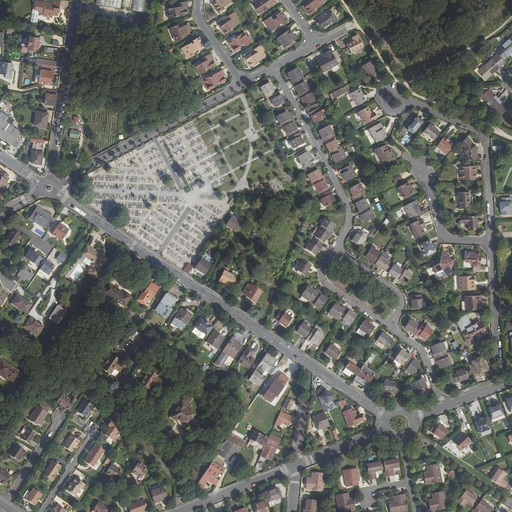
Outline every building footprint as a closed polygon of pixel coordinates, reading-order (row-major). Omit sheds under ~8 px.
[(52,0),(52,4),(46,2),(46,1),(42,1),(42,2),(36,1),(34,10),(39,11),(39,13),(43,14),(42,16),(52,17),(52,15),(58,16),(60,1),(55,0),(52,0)] [(96,0),(96,4),(120,8),(121,0),(96,0)] [(133,0),(132,10),(143,12),(144,0),(133,0)] [(211,0),(213,2),(215,6),(214,7),(218,13),(225,9),(224,7),(223,6),(225,5),(226,6),(232,3),(230,0),(211,0)] [(264,0),(261,2),(260,1),(258,0),(256,0),(252,4),(256,9),(257,8),(260,12),(268,7),(267,6),(269,5),(270,7),(276,3),(274,0),(264,0)] [(315,7),(316,8),(324,2),(322,0),(312,0),(310,2),(308,0),(304,3),(306,7),(305,8),(309,14),(315,10),(314,9),(314,8),(315,7)] [(170,11),(168,11),(169,18),(177,17),(176,16),(176,15),(179,14),(179,16),(187,15),(187,9),(188,9),(187,2),(179,3),(179,7),(175,8),(175,5),(169,6),(170,11)] [(330,24),(335,20),(332,15),(334,14),(330,8),(325,11),(325,13),(323,14),(322,13),(317,17),(319,21),(317,22),(320,25),(322,25),(323,26),(328,22),(330,24)] [(232,26),(233,27),(240,22),(237,18),(238,17),(235,11),(229,15),(230,19),(226,21),(225,20),(220,23),(223,27),(222,28),(226,34),(232,29),(231,28),(230,27),(232,26)] [(272,20),(270,16),(264,21),(271,32),(280,26),(279,24),(281,22),(282,24),(288,20),(284,14),(283,16),(280,12),(275,15),(277,17),(272,20)] [(179,29),(177,26),(171,28),(174,36),(176,35),(178,40),(183,38),(182,36),(191,32),(188,25),(180,28),(181,29),(179,29)] [(284,42),(286,46),(295,41),(294,40),(296,38),(294,34),(293,34),(291,35),(288,30),(277,37),(281,44),(284,42)] [(244,32),(237,37),(237,38),(236,39),(235,38),(234,37),(228,41),(232,47),(234,46),(236,50),(241,47),(240,45),(244,43),(247,45),(252,41),(249,35),(247,36),(244,32)] [(23,45),(23,47),(33,48),(33,50),(36,51),(36,49),(38,49),(39,38),(29,36),(29,38),(26,38),(25,45),(23,45)] [(354,40),(347,44),(351,52),(363,46),(358,36),(353,38),(354,40)] [(192,42),(184,46),(186,51),(184,52),(188,58),(194,54),(193,51),(197,49),(198,51),(203,48),(201,44),(203,43),(199,37),(193,40),(194,42),(192,43),(192,42)] [(511,47),(506,42),(496,51),(498,53),(504,59),(508,56),(507,54),(509,52),(511,53),(511,51),(511,47)] [(249,60),(246,61),(250,66),(252,65),(252,66),(257,63),(256,61),(258,60),(258,61),(266,56),(263,51),(264,50),(260,44),(255,48),(256,52),(252,55),(251,53),(246,56),(249,60)] [(336,50),(331,53),(324,57),(317,61),(322,72),(342,61),(336,50)] [(214,59),(211,53),(204,57),(206,60),(202,63),(201,61),(195,64),(197,68),(196,69),(199,75),(206,71),(206,70),(205,69),(207,68),(207,69),(215,65),(213,60),(214,59)] [(498,53),(488,62),(496,71),(499,68),(498,66),(500,64),(502,66),(506,62),(504,59),(498,53)] [(362,67),(370,78),(374,76),(375,77),(379,74),(371,61),(362,67)] [(14,63),(3,62),(2,67),(1,67),(0,74),(6,75),(6,78),(11,79),(14,63)] [(488,62),(478,71),(486,80),(490,76),(489,75),(491,73),(492,74),(496,71),(488,62)] [(54,66),(43,64),(42,70),(41,76),(37,75),(36,82),(51,84),(54,66)] [(302,78),(304,77),(298,67),(288,72),(292,80),(290,81),(292,84),(294,83),(299,94),(298,95),(299,98),(301,97),(305,104),(315,98),(309,88),(308,89),(302,78)] [(207,86),(209,90),(214,87),(213,86),(217,83),(218,85),(226,81),(223,75),(221,76),(219,72),(211,76),(211,77),(210,78),(209,77),(202,81),(206,87),(207,86)] [(275,93),(270,83),(261,87),(266,98),(270,96),(276,108),(285,103),(279,92),(275,93)] [(45,103),(56,105),(58,91),(47,89),(45,103)] [(481,97),(490,106),(498,99),(495,95),(494,96),(492,94),(493,93),(489,89),(481,97)] [(362,97),(358,90),(349,94),(352,100),(353,100),(356,106),(366,101),(364,97),(362,97)] [(490,106),(499,116),(507,109),(503,104),(502,106),(500,103),(501,102),(498,99),(490,106)] [(322,105),(318,107),(316,104),(307,108),(309,112),(306,114),(307,117),(309,116),(313,123),(323,118),(328,116),(322,105)] [(367,108),(358,113),(365,124),(377,118),(374,113),(371,115),(367,108)] [(34,125),(44,127),(45,119),(47,120),(48,113),(36,111),(34,125)] [(0,136),(17,149),(21,144),(17,141),(21,134),(20,131),(7,123),(9,119),(0,112),(0,136)] [(298,133),(292,122),(294,121),(292,118),(291,119),(287,112),(277,117),(282,127),(283,127),(289,138),(288,138),(294,149),(304,143),(300,136),(301,135),(300,132),(298,133)] [(411,125),(409,124),(405,129),(412,135),(422,121),(416,116),(412,121),(413,122),(411,125)] [(382,128),(383,128),(381,124),(379,124),(368,129),(375,142),(376,143),(386,137),(383,132),(382,129),(382,128)] [(435,129),(433,127),(429,124),(423,132),(432,140),(441,130),(437,127),(437,128),(435,129)] [(332,155),(336,162),(346,157),(340,146),(339,147),(333,136),(335,135),(329,125),(319,130),(323,138),(321,138),(323,142),(324,141),(331,152),(329,153),(330,156),(332,155)] [(446,140),(447,139),(444,137),(436,147),(446,154),(452,145),(448,142),(446,140)] [(466,154),(467,161),(476,159),(475,149),(476,149),(474,143),(472,145),(466,137),(460,145),(463,149),(462,149),(465,154),(466,154)] [(41,164),(44,143),(34,142),(33,150),(34,151),(32,163),(41,164)] [(390,160),(391,161),(394,160),(390,150),(388,151),(385,145),(374,150),(377,156),(379,155),(383,165),(387,163),(387,162),(390,160)] [(309,151),(299,156),(307,170),(316,165),(314,161),(316,160),(315,157),(313,158),(309,151)] [(349,165),(337,172),(338,175),(340,174),(344,181),(354,176),(349,165)] [(473,175),(472,167),(459,168),(461,180),(475,179),(474,175),(473,175)] [(0,187),(2,189),(8,174),(1,171),(1,170),(0,169),(0,187)] [(314,184),(320,195),(319,196),(324,207),(334,201),(331,194),(332,193),(330,190),(329,191),(323,180),(325,179),(323,176),(321,176),(317,169),(307,175),(313,185),(314,184)] [(195,180),(190,182),(194,191),(203,186),(200,181),(196,182),(195,180)] [(399,193),(400,192),(404,200),(413,195),(409,188),(410,187),(408,182),(397,187),(399,193)] [(360,215),(363,221),(374,216),(362,195),(365,193),(360,183),(350,188),(353,195),(352,196),(359,211),(356,212),(358,215),(360,215)] [(458,193),(459,208),(469,207),(468,192),(458,193)] [(421,213),(419,209),(418,209),(417,207),(418,206),(416,201),(405,207),(408,214),(409,213),(411,218),(421,213)] [(49,229),(55,219),(37,207),(30,217),(35,220),(44,226),(49,229)] [(462,217),(462,223),(465,223),(466,227),(467,226),(467,230),(478,230),(477,225),(476,225),(476,220),(475,216),(462,217)] [(236,235),(242,225),(231,219),(226,228),(236,235)] [(325,219),(318,229),(320,230),(313,240),(311,239),(305,249),(314,255),(319,248),(320,249),(322,246),(321,245),(328,235),(329,236),(332,233),(330,232),(334,226),(325,219)] [(425,234),(424,231),(422,228),(423,227),(426,226),(423,220),(419,222),(418,221),(410,225),(413,231),(414,231),(416,235),(414,235),(416,239),(425,234)] [(68,230),(59,223),(52,234),(61,240),(68,230)] [(12,229),(4,241),(13,248),(21,235),(12,229)] [(359,230),(352,241),(360,247),(367,236),(359,230)] [(430,240),(420,245),(427,258),(436,253),(430,240)] [(94,263),(91,267),(88,272),(97,279),(109,261),(105,258),(104,259),(101,257),(102,256),(100,255),(87,247),(81,255),(86,258),(94,263)] [(387,259),(381,255),(382,254),(372,247),(365,257),(372,261),(371,263),(374,265),(375,263),(396,277),(395,279),(398,281),(399,280),(405,284),(412,274),(403,268),(402,269),(387,259)] [(30,250),(24,258),(34,265),(40,257),(30,250)] [(62,264),(67,256),(60,252),(55,260),(62,264)] [(470,253),(470,252),(465,252),(465,261),(473,262),(473,266),(479,266),(480,252),(475,252),(475,253),(470,253)] [(447,259),(448,253),(442,253),(441,263),(433,267),(436,273),(440,279),(443,277),(443,278),(446,276),(447,275),(447,276),(452,271),(450,269),(454,262),(447,259)] [(94,263),(86,258),(83,262),(91,267),(94,263)] [(195,269),(204,275),(210,266),(201,260),(195,269)] [(303,260),(297,270),(305,275),(309,269),(311,269),(313,266),(303,260)] [(46,261),(39,271),(49,277),(55,267),(46,261)] [(189,264),(183,271),(188,274),(193,266),(189,264)] [(236,277),(224,271),(219,281),(219,283),(222,284),(224,284),(224,283),(225,283),(227,284),(226,285),(231,287),(236,277)] [(472,276),(459,277),(459,290),(475,290),(475,284),(473,284),(472,276)] [(151,300),(158,291),(153,287),(154,285),(150,282),(137,301),(141,304),(145,300),(144,299),(146,297),(151,300)] [(109,284),(104,292),(125,306),(131,296),(125,293),(124,294),(109,284)] [(249,284),(243,293),(256,302),(262,293),(261,292),(262,291),(257,287),(256,289),(253,287),(249,284)] [(315,291),(308,287),(302,296),(320,309),(327,300),(320,295),(322,294),(316,290),(315,291)] [(420,292),(410,293),(411,306),(421,305),(420,292)] [(166,318),(171,310),(169,308),(174,300),(166,294),(155,311),(166,318)] [(30,304),(24,300),(17,295),(11,304),(25,313),(28,308),(30,304)] [(465,310),(478,309),(478,301),(480,301),(480,296),(464,297),(465,310)] [(25,298),(24,300),(30,304),(28,308),(29,309),(32,304),(25,298)] [(177,302),(174,300),(169,308),(171,310),(177,302)] [(335,304),(329,312),(349,326),(356,316),(346,309),(345,310),(335,304)] [(49,319),(53,322),(58,325),(63,318),(67,312),(58,306),(49,319)] [(129,308),(124,316),(130,320),(133,316),(130,314),(132,311),(129,308)] [(185,312),(186,311),(182,308),(175,318),(178,320),(186,325),(192,316),(185,312)] [(466,314),(456,320),(468,344),(476,340),(475,337),(486,332),(481,322),(473,326),(466,314)] [(278,317),(272,325),(282,332),(288,324),(278,317)] [(24,327),(31,332),(37,336),(41,331),(43,327),(30,318),(24,327)] [(64,320),(63,318),(58,325),(53,322),(51,324),(59,330),(64,320)] [(207,336),(213,327),(209,324),(204,320),(204,321),(200,318),(194,327),(196,328),(206,335),(207,336)] [(182,330),(186,325),(178,320),(174,325),(182,330)] [(404,328),(417,337),(418,336),(425,340),(432,330),(422,324),(420,326),(410,320),(404,328)] [(369,336),(375,328),(364,321),(358,329),(369,336)] [(300,328),(294,338),(300,342),(299,344),(305,348),(306,346),(313,351),(319,342),(300,328)] [(43,332),(41,331),(37,336),(31,332),(30,334),(38,340),(43,332)] [(211,344),(217,349),(225,338),(214,331),(207,342),(211,344)] [(382,333),(376,341),(386,348),(392,340),(382,333)] [(139,336),(135,342),(141,346),(139,349),(145,353),(151,344),(139,336)] [(229,342),(222,353),(232,359),(239,348),(229,342)] [(436,361),(439,369),(450,365),(444,350),(441,343),(430,347),(433,354),(431,354),(434,362),(436,361)] [(248,347),(239,361),(249,368),(254,360),(250,357),(254,351),(248,347)] [(328,351),(322,359),(333,366),(338,358),(328,351)] [(400,351),(394,360),(403,366),(402,368),(412,374),(418,365),(411,360),(412,359),(410,357),(411,355),(408,354),(407,355),(400,351)] [(124,365),(119,361),(120,360),(112,354),(102,368),(110,374),(114,368),(119,371),(124,365)] [(185,363),(188,365),(193,356),(191,355),(185,363)] [(265,355),(249,378),(259,385),(268,372),(271,374),(275,367),(272,366),(274,362),(265,355)] [(481,355),(467,363),(474,377),(479,374),(479,375),(481,376),(483,375),(484,373),(483,372),(489,369),(486,364),(485,364),(483,361),(484,361),(481,355)] [(1,358),(0,359),(0,379),(4,382),(6,379),(14,384),(22,371),(1,358)] [(358,370),(344,360),(338,369),(349,377),(351,374),(352,375),(353,373),(355,375),(358,370)] [(367,369),(363,366),(353,379),(364,386),(366,383),(367,384),(371,378),(364,374),(367,369)] [(464,368),(452,373),(453,373),(449,375),(452,384),(456,382),(456,383),(468,377),(464,368)] [(150,370),(140,383),(148,389),(152,383),(158,387),(163,380),(157,376),(158,375),(150,370)] [(277,397),(285,384),(277,379),(265,398),(271,402),(275,396),(275,397),(276,396),(277,397)] [(427,391),(423,379),(414,383),(416,390),(419,398),(428,395),(427,391)] [(396,382),(384,381),(383,391),(396,392),(396,382)] [(321,388),(316,393),(321,405),(324,404),(326,403),(332,395),(321,388)] [(66,406),(65,407),(69,410),(76,400),(72,397),(70,399),(62,394),(57,402),(62,406),(63,404),(66,406)] [(502,403),(507,414),(510,413),(509,412),(511,410),(511,395),(509,397),(509,398),(505,400),(505,401),(502,403)] [(286,398),(282,407),(289,410),(293,401),(286,398)] [(84,400),(77,411),(86,417),(90,410),(91,411),(94,407),(84,400)] [(171,416),(176,419),(176,420),(177,418),(185,424),(191,415),(184,409),(186,406),(181,403),(174,412),(171,416)] [(504,415),(499,403),(494,405),(494,406),(492,407),(491,406),(486,408),(491,420),(504,415)] [(43,419),(43,420),(48,413),(47,413),(49,409),(41,404),(39,407),(37,406),(29,420),(37,425),(38,424),(41,426),(44,422),(42,421),(43,419)] [(352,409),(342,413),(348,427),(362,422),(359,415),(355,417),(352,409)] [(191,415),(185,424),(183,426),(175,420),(176,419),(171,416),(174,412),(173,411),(167,419),(183,430),(193,416),(191,415)] [(280,422),(286,425),(290,416),(280,411),(276,420),(274,426),(277,428),(280,422)] [(314,422),(317,431),(329,426),(324,414),(324,413),(312,418),(314,422)] [(491,429),(486,417),(482,419),(479,420),(475,422),(479,434),(491,429)] [(115,434),(118,430),(120,428),(116,425),(117,424),(111,421),(108,426),(110,427),(105,435),(113,441),(115,440),(117,437),(116,435),(115,434)] [(442,439),(449,430),(440,424),(438,427),(435,424),(430,431),(442,439)] [(25,425),(18,436),(29,443),(36,433),(25,425)] [(255,431),(262,436),(265,431),(257,427),(255,431)] [(262,436),(255,431),(254,431),(250,439),(258,444),(258,446),(263,449),(269,437),(264,434),(263,436),(262,436)] [(452,442),(459,450),(465,445),(466,446),(470,443),(462,433),(458,436),(459,438),(457,440),(456,439),(452,442)] [(244,442),(231,434),(226,440),(241,448),(244,442)] [(280,439),(270,434),(269,437),(263,449),(263,450),(260,456),(270,461),(280,439)] [(71,435),(63,446),(72,452),(76,445),(77,445),(80,441),(71,435)] [(226,440),(217,453),(226,459),(231,453),(236,457),(241,448),(226,440)] [(18,460),(22,454),(25,450),(17,444),(13,450),(11,449),(8,454),(10,455),(8,458),(16,463),(18,460)] [(90,456),(88,457),(85,462),(94,468),(104,451),(96,445),(93,450),(93,452),(90,456)] [(398,458),(384,461),(386,476),(394,475),(392,468),(399,467),(398,458)] [(55,472),(57,473),(61,466),(53,461),(43,475),(52,481),(53,481),(56,477),(55,476),(54,475),(55,474),(54,473),(55,472)] [(207,480),(216,486),(219,480),(215,478),(219,472),(222,473),(225,468),(212,461),(197,484),(202,487),(207,480)] [(382,470),(380,461),(367,464),(369,479),(376,478),(375,471),(382,470)] [(138,462),(131,473),(140,479),(146,471),(141,468),(143,466),(138,462)] [(106,473),(111,476),(112,477),(111,478),(116,481),(122,471),(112,465),(106,473)] [(431,475),(426,475),(427,484),(442,482),(439,465),(429,466),(430,472),(431,475)] [(357,476),(359,476),(357,468),(344,470),(347,486),(358,484),(358,480),(357,476)] [(499,468),(491,480),(504,489),(508,483),(502,479),(506,473),(499,468)] [(0,480),(1,481),(0,482),(4,485),(11,475),(1,469),(0,470),(0,469),(0,480)] [(312,480),(307,479),(306,488),(322,490),(324,473),(313,472),(312,477),(312,480)] [(85,485),(76,479),(70,486),(70,485),(66,491),(72,495),(77,494),(80,489),(82,490),(85,485)] [(162,487),(150,492),(155,503),(167,498),(162,487)] [(38,498),(39,498),(42,494),(33,488),(30,492),(28,492),(27,494),(28,496),(25,500),(34,506),(37,502),(36,501),(38,498)] [(276,489),(269,491),(274,502),(282,499),(277,488),(276,489)] [(430,511),(447,509),(444,491),(432,493),(433,499),(434,502),(428,503),(429,511),(430,511)] [(477,498),(466,491),(457,503),(463,507),(467,501),(473,505),(477,498)] [(349,501),(349,498),(348,492),(336,495),(339,511),(356,509),(354,500),(349,501)] [(397,501),(395,502),(389,502),(390,511),(398,511),(408,510),(405,494),(396,496),(397,501)] [(315,511),(317,499),(306,499),(305,509),(304,509),(303,511),(315,511)] [(144,500),(129,506),(131,511),(143,511),(148,510),(144,500)] [(481,501),(473,511),(482,511),(483,511),(490,511),(493,509),(481,501)] [(93,510),(93,511),(94,511),(107,511),(106,507),(98,502),(93,510)] [(268,511),(264,502),(254,506),(256,511),(268,511)]
